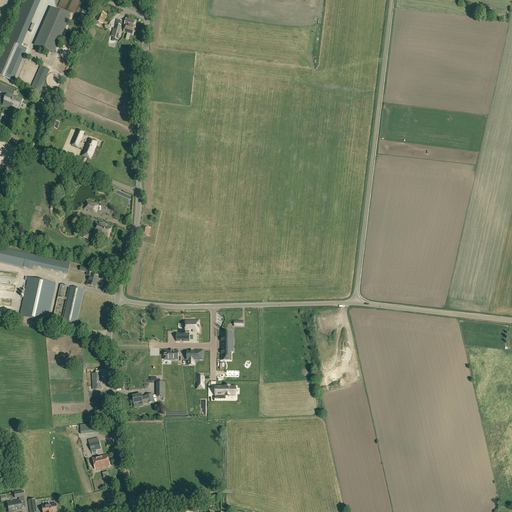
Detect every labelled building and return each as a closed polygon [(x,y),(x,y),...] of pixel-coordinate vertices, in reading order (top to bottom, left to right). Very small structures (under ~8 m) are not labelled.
[(0,75),(13,81),(27,48),(22,46),(41,0),(23,0),(0,55),(0,75)] [(54,53),(70,16),(51,7),(35,45),(54,53)] [(104,22),(105,18),(104,17),(106,14),(100,12),(96,21),(97,21),(95,25),(100,27),(101,23),(102,23),(103,21),(104,22)] [(91,19),(92,17),(87,14),(85,18),(80,16),(78,21),(91,27),(94,20),(91,19)] [(125,26),(124,32),(133,34),(135,25),(134,24),(135,20),(126,18),(124,24),(125,25),(125,26)] [(113,38),(117,39),(121,26),(116,24),(115,29),(113,29),(111,36),(113,37),(113,38)] [(39,93),(50,70),(41,66),(30,89),(39,93)] [(1,85),(0,87),(1,87),(1,86),(5,87),(2,92),(7,95),(2,105),(11,109),(12,107),(18,110),(22,99),(12,95),(14,91),(1,85)] [(75,134),(76,134),(82,137),(85,132),(78,129),(75,134)] [(90,159),(98,142),(90,139),(82,156),(90,159)] [(96,213),(98,205),(86,201),(84,209),(96,213)] [(99,223),(95,222),(94,224),(97,225),(94,233),(99,234),(99,235),(102,236),(107,237),(111,227),(103,224),(99,222),(99,223)] [(149,236),(150,228),(142,226),(140,234),(149,236)] [(68,274),(70,263),(0,247),(0,261),(32,269),(33,266),(68,274)] [(88,268),(81,267),(80,271),(87,272),(86,275),(90,276),(88,285),(96,287),(97,279),(98,280),(99,276),(92,275),(93,269),(88,268)] [(47,322),(56,283),(28,277),(20,316),(47,322)] [(62,321),(69,287),(60,285),(53,319),(62,321)] [(76,324),(83,290),(71,287),(63,321),(76,324)] [(163,356),(163,366),(179,366),(179,356),(163,356)] [(179,356),(179,366),(197,366),(197,356),(179,356)] [(100,384),(100,381),(100,373),(92,373),(92,389),(101,389),(101,384),(100,384)] [(154,402),(153,394),(145,396),(146,397),(141,397),(141,395),(132,396),(134,403),(142,402),(143,404),(154,402)] [(222,396),(222,408),(246,408),(246,396),(222,396)] [(195,398),(195,414),(206,414),(206,398),(195,398)] [(81,434),(99,433),(98,424),(80,425),(81,434)] [(96,450),(101,449),(98,438),(88,440),(91,452),(92,451),(96,450)] [(95,470),(110,466),(107,454),(92,458),(95,470)] [(14,498),(18,497),(19,501),(24,500),(23,491),(14,493),(14,498)] [(21,509),(20,502),(16,503),(15,501),(7,503),(8,511),(12,511),(15,511),(15,510),(21,509)]
